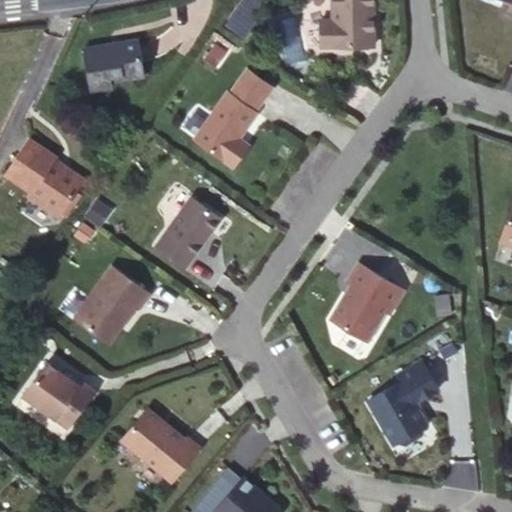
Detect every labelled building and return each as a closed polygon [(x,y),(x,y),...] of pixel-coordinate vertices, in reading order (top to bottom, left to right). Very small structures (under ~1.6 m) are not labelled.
[(372,0),(332,0),(332,22),(325,21),(325,48),(373,47),(372,0)] [(242,3),(230,20),(240,28),(253,11),(242,3)] [(141,43),(85,49),(91,91),(113,89),(113,85),(146,81),(141,43)] [(226,91),(193,138),(232,166),(247,144),(237,137),(255,112),(253,110),(271,85),(247,67),(229,93),(226,91)] [(53,162),(26,142),(2,176),(28,194),(26,198),(55,219),(80,185),(64,172),(62,175),(58,172),(60,170),(52,164),(53,162)] [(190,198),(155,246),(184,268),(220,219),(190,198)] [(511,209),(501,242),(511,245),(511,209)] [(352,277),(328,311),(366,337),(387,306),(388,308),(404,285),(360,256),(348,275),(352,277)] [(111,265),(73,321),(109,345),(136,306),(139,308),(150,291),(111,265)] [(398,383),(367,401),(393,445),(397,443),(403,444),(419,435),(421,429),(425,427),(413,405),(437,391),(421,363),(395,378),(398,383)] [(62,376),(46,364),(23,397),(66,428),(93,391),(79,382),(76,386),(62,376)] [(79,382),(65,372),(62,376),(76,386),(79,382)] [(161,422),(146,409),(120,441),(170,483),(198,449),(185,438),(184,440),(168,427),(166,429),(159,423),(161,422)] [(245,476),(214,511),(215,511),(281,511),(281,507),(269,497),(267,499),(259,491),(260,490),(245,476)] [(269,497),(260,490),(259,491),(267,499),(269,497)]
